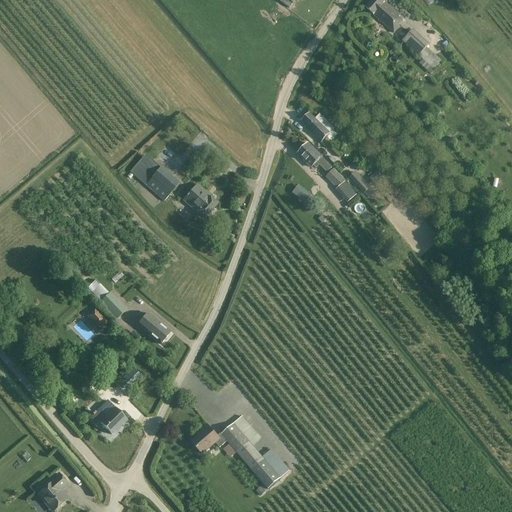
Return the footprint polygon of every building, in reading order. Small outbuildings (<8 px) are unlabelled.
[(373,0),(366,9),(374,15),(374,16),(394,34),(401,27),(399,26),(403,21),(400,18),(401,16),(386,2),(385,2),(382,0),(373,0)] [(403,42),(419,56),(434,70),(442,61),(427,48),(429,46),(413,31),(411,32),(409,31),(401,40),(403,42)] [(465,53),(477,66),(483,61),(471,48),(465,53)] [(435,78),(441,85),(455,71),(448,64),(435,78)] [(310,114),(302,122),(322,142),(331,134),(327,131),(331,127),(320,116),(315,120),(310,114)] [(308,144),(298,154),(311,168),(314,166),(317,169),(320,166),(327,173),(332,168),(321,158),(308,144)] [(136,178),(164,202),(179,184),(161,167),(162,167),(156,161),(154,163),(152,161),(149,165),(148,164),(136,178)] [(345,180),(334,169),(326,178),(337,189),(345,180)] [(371,188),(356,172),(348,179),(363,196),(371,188)] [(196,213),(197,212),(205,218),(217,204),(210,198),(210,196),(197,184),(183,201),(196,213)] [(305,203),(310,197),(304,192),(299,198),(305,203)] [(110,293),(109,294),(100,285),(92,293),(88,289),(85,291),(115,322),(127,310),(110,293)] [(91,312),(99,321),(96,324),(100,329),(107,322),(95,309),(91,312)] [(148,314),(138,326),(160,344),(170,333),(148,314)] [(128,373),(116,385),(126,395),(139,381),(138,380),(142,375),(138,372),(134,376),(130,373),(129,374),(128,373)] [(127,421),(107,401),(88,420),(96,428),(100,424),(111,435),(117,430),(118,430),(127,421)] [(242,417),(221,435),(268,490),(280,479),(249,443),(258,435),(242,417)] [(203,454),(220,440),(207,425),(200,432),(201,434),(192,442),(203,454)] [(53,511),(67,500),(58,490),(66,483),(59,474),(43,487),(44,489),(38,494),(52,511),(53,511)]
